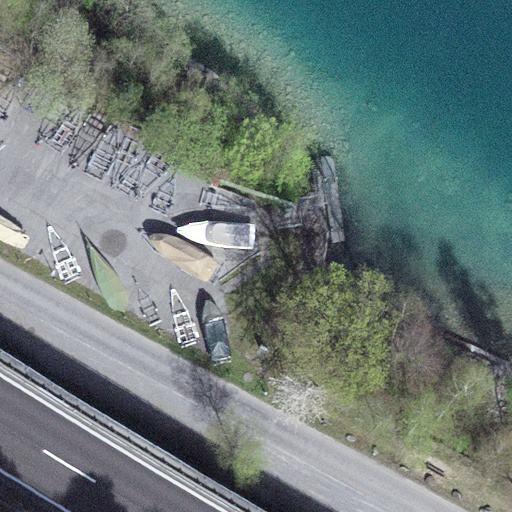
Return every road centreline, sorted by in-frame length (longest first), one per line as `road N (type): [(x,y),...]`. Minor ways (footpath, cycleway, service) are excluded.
road 1 (residential): [(429,511),(0,277)]
road 2 (motorway): [(146,511),(0,421)]
